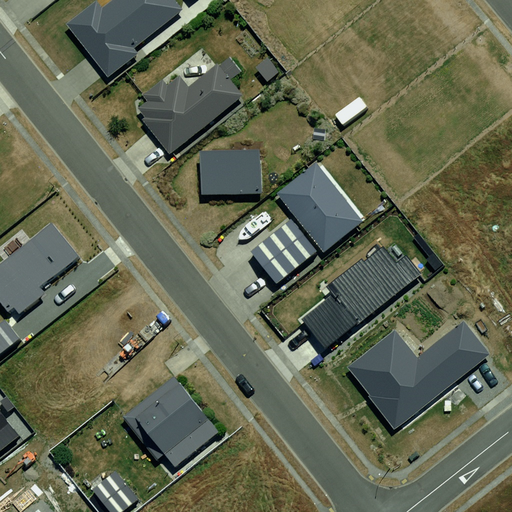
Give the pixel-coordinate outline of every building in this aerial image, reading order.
[(157,0),(100,0),(60,29),(99,79),(173,23),(157,0)] [(125,113),(157,159),(240,101),(218,69),(188,89),(179,75),(125,113)] [(252,148),(199,148),(200,190),(252,189),(252,148)] [(312,165),(269,194),(313,252),(353,221),(312,165)] [(83,257),(56,223),(0,265),(0,318),(1,321),(83,257)] [(279,229),(239,260),(264,291),(303,260),(279,229)] [(303,322),(326,352),(419,281),(386,237),(322,286),(332,300),(303,322)] [(386,333),(340,363),(384,423),(484,355),(459,322),(408,361),(386,333)] [(0,328),(0,353),(12,344),(0,328)] [(131,413),(166,466),(217,432),(182,380),(131,413)] [(0,449),(12,441),(0,426),(0,449)] [(109,474),(84,495),(98,511),(116,511),(131,500),(109,474)]
